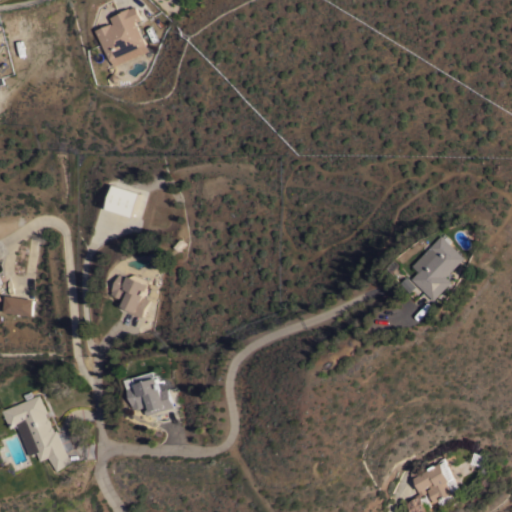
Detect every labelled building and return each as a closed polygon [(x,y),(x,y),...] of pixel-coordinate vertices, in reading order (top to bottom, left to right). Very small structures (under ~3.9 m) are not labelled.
[(110,59),(97,29),(111,23),(112,24),(114,23),(111,17),(117,14),(116,13),(129,7),(130,8),(135,5),(141,18),(135,21),(139,30),(143,29),(145,33),(141,34),(145,43),(144,44),(148,51),(114,66),(111,59),(110,59)] [(109,207),(117,183),(142,192),(134,216),(109,207)] [(447,234),(447,235),(448,234),(450,236),(451,236),(455,239),(453,241),(470,257),(452,276),(457,281),(439,299),(417,278),(424,271),(418,265),(447,234)] [(122,273),(130,277),(131,274),(133,276),(137,273),(151,280),(149,283),(150,284),(144,296),(150,299),(142,316),(119,305),(122,299),(125,300),(127,296),(125,295),(124,297),(122,297),(121,297),(116,295),(116,294),(114,293),(115,290),(114,290),(122,273)] [(421,286),(415,292),(406,282),(412,276),(421,286)] [(32,298),(29,315),(3,311),(6,294),(32,298)] [(155,371),(156,375),(158,374),(159,377),(158,378),(159,383),(166,381),(174,407),(149,414),(147,407),(147,405),(146,405),(145,407),(141,408),(139,407),(137,408),(136,405),(130,388),(138,385),(137,383),(138,383),(136,377),(155,371)] [(40,394),(48,412),(46,413),(48,417),(49,418),(51,423),(51,424),(51,425),(53,426),(54,430),(57,429),(64,447),(73,460),(58,470),(49,456),(40,460),(37,451),(30,454),(17,425),(11,427),(3,409),(40,394)] [(408,472),(425,462),(428,469),(440,462),(441,463),(445,461),(454,476),(460,487),(453,491),(454,492),(453,493),(456,498),(443,506),(440,499),(435,502),(433,498),(431,498),(429,494),(430,493),(428,489),(431,487),(429,485),(425,488),(427,492),(421,495),(408,472)] [(412,511),(406,500),(419,493),(430,511),(412,511)]
